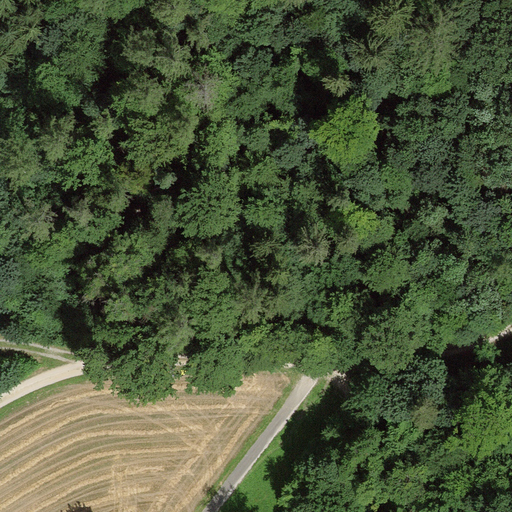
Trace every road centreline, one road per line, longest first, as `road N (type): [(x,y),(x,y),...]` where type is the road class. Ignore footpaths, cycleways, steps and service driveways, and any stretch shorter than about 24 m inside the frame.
road 1 (track): [(0,352),(70,369),(324,356)]
road 2 (track): [(324,356),(363,403),(407,428),(511,448)]
road 3 (track): [(205,511),(324,356)]
road 4 (track): [(324,356),(511,325)]
road 5 (track): [(302,511),(324,356)]
